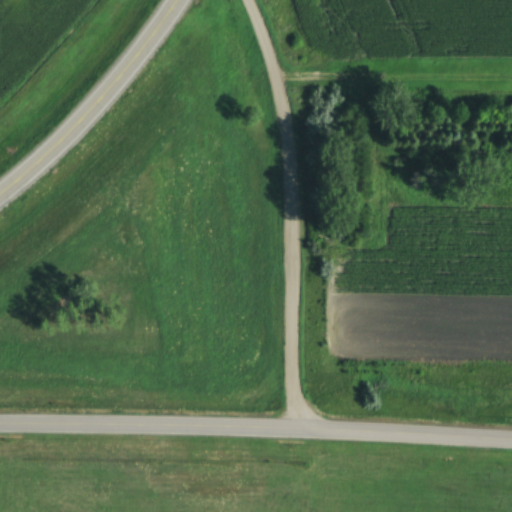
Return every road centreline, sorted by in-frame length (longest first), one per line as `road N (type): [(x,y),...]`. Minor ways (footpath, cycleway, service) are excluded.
road 1 (residential): [(511,437),(0,422)]
road 2 (residential): [(277,425),(295,0)]
road 3 (secondary): [(0,191),(58,148),(198,0)]
